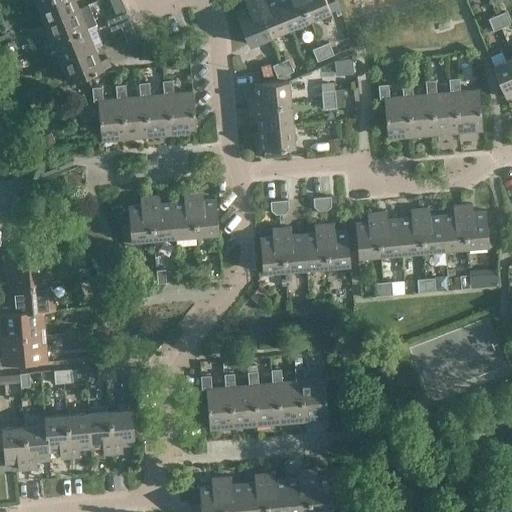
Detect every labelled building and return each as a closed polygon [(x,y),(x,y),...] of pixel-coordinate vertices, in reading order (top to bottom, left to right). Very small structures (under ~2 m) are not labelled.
[(80,8),(76,0),(41,0),(37,2),(45,22),(80,8)] [(236,12),(249,44),(270,36),(255,0),(245,0),(248,8),(236,12)] [(255,0),(270,36),(290,28),(278,0),(266,0),(255,0)] [(278,0),(290,28),(310,20),(302,0),(278,0)] [(302,0),(310,20),(331,12),(326,0),(302,0)] [(89,4),(80,8),(45,22),(53,42),(88,28),(97,24),(89,4)] [(496,15),(501,28),(510,24),(504,12),(496,15)] [(501,28),(496,15),(488,18),(493,31),(501,28)] [(125,36),(135,32),(131,23),(121,27),(125,36)] [(61,62),(96,48),(88,28),(53,42),(61,62)] [(135,32),(125,36),(129,46),(139,42),(135,32)] [(321,46),(326,58),(334,55),(329,42),(321,46)] [(326,58),(321,46),(312,49),(317,62),(326,58)] [(104,69),(104,68),(96,48),(61,62),(69,83),(104,69)] [(505,97),(506,97),(511,94),(511,57),(492,65),(505,97)] [(280,62),(285,74),(294,71),(289,59),(280,62)] [(285,74),(280,62),(273,65),(278,78),(285,74)] [(455,92),(458,133),(482,131),(479,90),(460,91),(459,78),(449,79),(450,92),(455,92)] [(196,132),(193,91),(173,93),(172,80),(163,81),(164,94),(169,93),(172,134),(196,132)] [(248,107),(291,103),(289,80),(254,84),(255,96),(248,97),(248,107)] [(427,94),(431,94),(435,135),(458,133),(455,92),(450,92),(436,93),(435,80),(426,81),(427,94)] [(145,96),(149,136),(172,134),(169,93),(164,94),(150,95),(149,82),(139,83),(140,96),(145,96)] [(404,96),(408,96),(411,137),(435,135),(431,94),(427,94),(413,95),(412,83),(402,83),(404,96)] [(122,98),(125,139),(149,136),(145,96),(140,96),(126,97),(125,84),(116,85),(117,98),(122,98)] [(384,99),(387,139),(411,137),(408,96),(404,96),(389,98),(388,85),(378,86),(379,99),(384,99)] [(93,102),(94,101),(98,101),(101,141),(125,139),(122,98),(117,98),(103,100),(102,87),(92,87),(93,102)] [(335,90),(321,91),(322,100),(336,99),(335,90)] [(336,99),(322,100),(323,109),(336,107),(336,99)] [(258,128),(293,124),(291,103),(248,107),(249,116),(257,116),(258,128)] [(293,124),(258,128),(260,150),(264,149),(265,157),(291,155),(290,147),(295,147),(293,124)] [(341,150),(340,138),(329,139),(331,151),(341,150)] [(219,233),(217,198),(204,199),(204,191),(194,192),(197,234),(219,233)] [(197,234),(194,192),(184,193),(185,201),(173,202),(175,236),(197,234)] [(154,238),(150,195),(141,196),(142,204),(129,205),(130,221),(122,222),(123,240),(154,238)] [(175,236),(173,202),(161,202),(161,195),(150,195),(154,238),(175,236)] [(332,205),(331,196),(322,197),(323,210),(328,210),(332,205)] [(323,210),(322,197),(313,197),(314,207),(318,211),(323,210)] [(280,214),(279,200),(270,201),(271,210),(275,214),(280,214)] [(289,209),(288,200),(279,200),(280,214),(285,213),(289,209)] [(442,214),(445,249),(467,247),(463,204),(453,205),(454,213),(442,214)] [(463,204),(467,247),(497,244),(495,226),(487,227),(486,210),(473,211),(473,204),(463,204)] [(420,208),(423,251),(445,249),(442,214),(430,215),(430,207),(420,208)] [(399,218),(402,253),(423,251),(420,208),(410,209),(411,217),(399,218)] [(376,212),(380,254),(402,253),(399,218),(387,219),(386,211),(376,212)] [(355,222),(358,256),(380,254),(376,212),(367,213),(368,221),(355,222)] [(350,264),(347,230),(335,231),(334,223),(325,224),(328,266),(350,264)] [(304,233),(306,268),(328,266),(325,224),(315,225),(315,232),(304,233)] [(260,237),(263,272),(285,270),(281,227),(272,228),(272,236),(260,237)] [(281,227),(285,270),(306,268),(304,233),(292,234),(291,227),(281,227)] [(11,288),(48,285),(48,276),(52,276),(51,258),(19,261),(18,254),(6,255),(8,277),(10,276),(11,288)] [(201,280),(200,266),(191,267),(192,280),(201,280)] [(200,266),(201,280),(210,279),(209,266),(200,266)] [(157,270),(158,283),(167,282),(166,269),(157,270)] [(469,275),(470,287),(470,288),(479,287),(478,274),(469,275)] [(460,275),(461,288),(461,289),(470,288),(470,287),(469,275),(460,275)] [(427,292),(426,278),(417,279),(418,292),(427,292)] [(426,278),(427,292),(436,291),(434,278),(426,278)] [(383,282),(384,295),(393,295),(391,281),(383,282)] [(384,295),(383,282),(374,283),(375,296),(384,295)] [(0,306),(0,314),(43,311),(55,310),(54,292),(49,293),(48,285),(11,288),(12,299),(10,299),(10,306),(0,306)] [(4,339),(41,336),(40,328),(45,327),(43,311),(0,314),(0,327),(0,328),(3,328),(4,339)] [(0,357),(0,365),(48,361),(46,343),(42,344),(41,336),(4,339),(5,350),(2,351),(3,357),(0,357)] [(108,379),(107,365),(97,366),(99,380),(108,379)] [(107,365),(108,379),(116,378),(115,365),(107,365)] [(329,419),(325,378),(306,380),(304,367),(296,367),(297,380),(301,380),(305,421),(329,419)] [(65,382),(64,369),(54,370),(55,383),(65,382)] [(305,421),(301,380),(297,380),(282,382),(281,369),(272,370),(273,382),(278,382),(281,423),(305,421)] [(278,382),(273,382),(259,384),(258,371),(248,372),(249,384),(254,384),(258,425),(281,423),(278,382)] [(21,387),(30,386),(29,372),(20,373),(21,382),(21,387)] [(0,384),(21,382),(20,373),(0,374),(0,384)] [(254,384),(249,384),(235,386),(234,373),(225,374),(226,386),(231,386),(234,427),(258,425),(254,384)] [(201,376),(203,382),(202,390),(207,389),(210,429),(234,427),(231,386),(226,386),(211,388),(210,375),(201,376)] [(111,410),(115,452),(124,451),(123,443),(136,442),(133,408),(111,410)] [(90,412),(93,446),(104,445),(104,453),(115,452),(111,410),(90,412)] [(93,446),(90,412),(68,414),(72,456),(81,455),(80,447),(93,446)] [(47,423),(50,450),(60,449),(61,457),(72,456),(68,414),(45,416),(45,423),(47,423)] [(47,423),(45,423),(25,425),(29,468),(38,467),(38,459),(50,458),(50,450),(47,423)] [(29,468),(25,425),(0,427),(0,445),(4,446),(5,462),(18,461),(19,469),(29,468)] [(415,480),(427,476),(421,455),(409,459),(415,480)] [(286,479),(289,511),(309,511),(311,511),(307,469),(297,470),(298,478),(286,479)] [(311,511),(316,511),(341,509),(340,491),(331,491),(330,475),(317,476),(317,469),(307,469),(311,511)] [(289,511),(286,479),(274,480),(274,472),(264,473),(267,511),(289,511)] [(243,483),(245,511),(267,511),(264,473),(254,474),(255,482),(243,483)] [(245,511),(243,483),(231,484),(231,476),(221,477),(223,511),(245,511)] [(193,503),(193,511),(223,511),(221,477),(211,478),(212,485),(199,487),(201,503),(193,503)]
